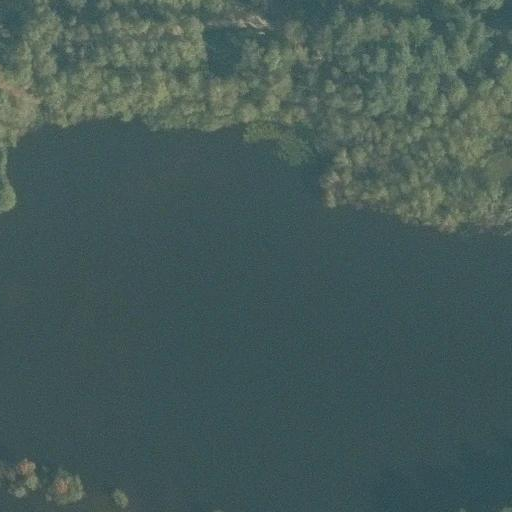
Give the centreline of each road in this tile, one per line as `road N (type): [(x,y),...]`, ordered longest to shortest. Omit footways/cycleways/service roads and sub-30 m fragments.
road 1 (track): [(266,27),(0,31)]
road 2 (track): [(511,34),(266,27)]
